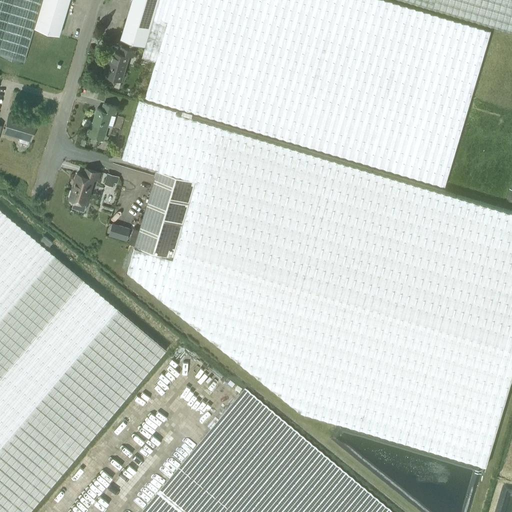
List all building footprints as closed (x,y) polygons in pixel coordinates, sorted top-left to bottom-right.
[(0,0),(0,54),(24,61),(35,25),(42,0),(0,0)] [(69,0),(42,0),(35,25),(60,33),(69,0)] [(131,0),(121,38),(145,45),(158,0),(131,0)] [(145,96),(383,166),(445,185),(491,29),(392,0),(158,0),(145,45),(146,45),(142,56),(156,60),(145,96)] [(511,0),(405,0),(432,8),(511,31),(511,0)] [(133,56),(134,50),(122,46),(120,52),(113,50),(109,64),(107,63),(103,74),(122,79),(129,55),(133,56)] [(159,167),(158,168),(197,179),(175,255),(136,244),(128,269),(205,331),(301,410),(485,465),(511,373),(511,208),(176,109),(139,98),(122,156),(159,167)] [(104,138),(107,126),(112,127),(116,115),(114,115),(117,106),(103,101),(101,108),(97,107),(92,125),(91,125),(88,133),(104,138)] [(30,137),(36,120),(10,112),(5,129),(30,137)] [(98,179),(100,171),(87,167),(85,174),(77,172),(69,197),(87,203),(94,178),(98,179)] [(197,179),(158,168),(136,244),(175,255),(197,179)] [(0,511),(27,511),(166,349),(0,208),(0,511)] [(47,247),(51,242),(43,235),(39,240),(47,247)] [(143,511),(383,511),(243,394),(143,511)]
